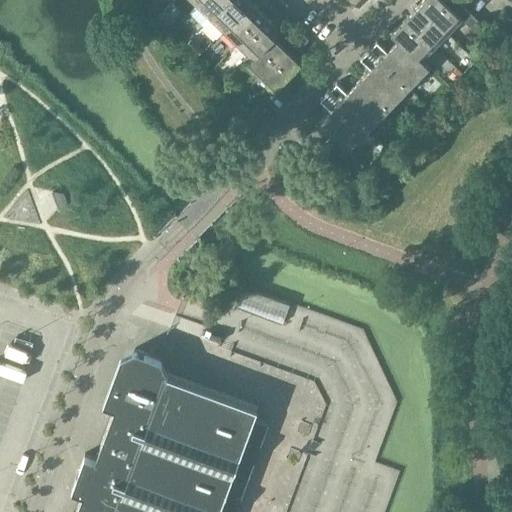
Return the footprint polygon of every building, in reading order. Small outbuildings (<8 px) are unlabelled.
[(200,0),(196,4),(210,18),(226,0),(200,0)] [(250,0),(226,0),(210,18),(224,31),(252,2),(250,0)] [(282,0),(280,0),(273,7),(280,14),(288,6),(282,0)] [(443,0),(423,0),(419,5),(450,32),(462,19),(455,11),(445,1),(443,0)] [(457,0),(445,0),(445,1),(455,11),(462,4),(457,0)] [(224,31),(237,44),(266,15),(252,2),(224,31)] [(472,14),(462,4),(455,11),(462,19),(465,22),(472,14)] [(406,18),(436,45),(450,32),(419,5),(406,18)] [(483,25),(472,14),(465,22),(476,32),(483,25)] [(237,44),(251,57),(251,58),(273,35),(274,36),(280,29),(266,15),(237,44)] [(399,39),(422,60),(436,45),(406,18),(392,33),(399,40),(399,39)] [(285,37),(292,44),(302,33),(295,26),(285,37)] [(302,33),(292,44),(299,50),(309,40),(302,33)] [(244,64),(258,78),(287,49),(274,36),(273,35),(251,58),(251,57),(244,64)] [(399,39),(399,40),(388,51),(377,41),(361,58),(371,68),(359,80),(389,108),(429,66),(422,60),(399,39)] [(287,49),(258,78),(273,92),(301,63),(287,49)] [(389,108),(359,80),(348,92),(337,82),(320,99),(331,109),(318,122),(332,135),(348,151),(348,150),(389,108)] [(348,151),(332,135),(325,142),(357,172),(364,165),(348,150),(348,151)] [(235,511),(267,424),(255,418),(258,405),(157,367),(160,352),(134,343),(120,350),(103,397),(117,402),(96,457),(85,454),(78,471),(71,490),(83,494),(74,511),(235,511)]
